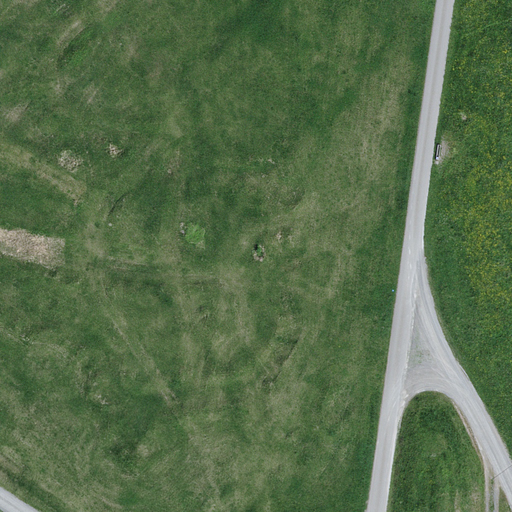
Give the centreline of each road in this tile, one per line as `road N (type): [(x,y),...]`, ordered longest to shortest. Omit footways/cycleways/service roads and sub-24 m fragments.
road 1 (track): [(381,511),(454,0)]
road 2 (track): [(509,511),(411,300)]
